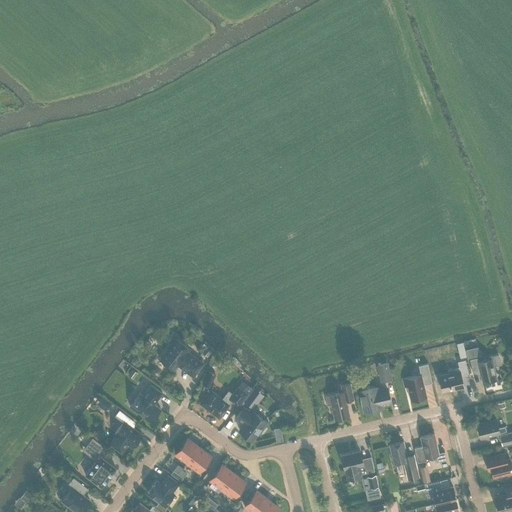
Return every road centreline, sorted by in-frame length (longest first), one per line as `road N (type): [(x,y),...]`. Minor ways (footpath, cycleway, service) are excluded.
road 1 (residential): [(283,449),(236,453),(184,419),(109,511)]
road 2 (residential): [(455,407),(315,441)]
